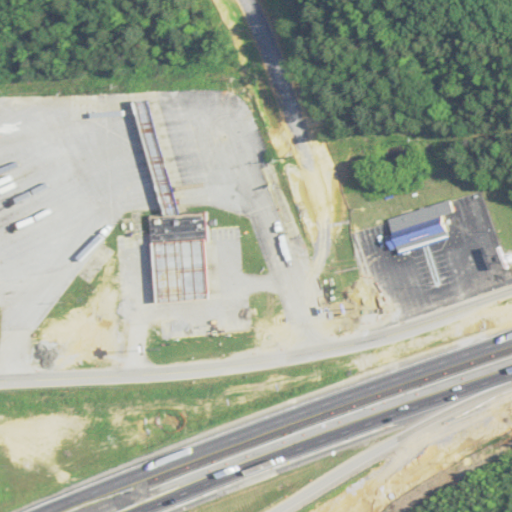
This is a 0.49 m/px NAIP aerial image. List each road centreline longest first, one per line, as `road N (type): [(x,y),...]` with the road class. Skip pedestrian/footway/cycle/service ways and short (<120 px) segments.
road 1 (motorway): [(511,283),(0,379)]
road 2 (motorway): [(511,334),(34,511)]
road 3 (motorway): [(142,511),(511,371)]
road 4 (residential): [(261,0),(342,244)]
road 5 (motorway): [(349,511),(511,409)]
